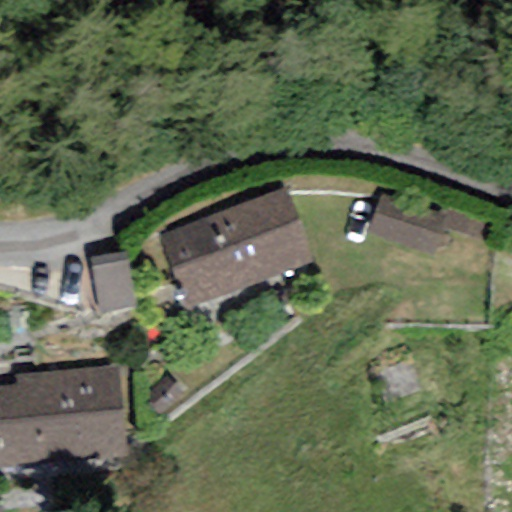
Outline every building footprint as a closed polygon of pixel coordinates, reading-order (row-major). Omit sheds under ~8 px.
[(285,191),(157,237),(184,312),(312,267),(285,191)] [(446,219),(382,197),(368,237),(432,259),(446,219)] [(128,255),(90,260),(99,319),(136,314),(128,255)] [(409,361),(374,375),(386,404),(421,390),(409,361)] [(17,387),(0,388),(0,477),(125,467),(117,369),(16,377),(17,387)]
